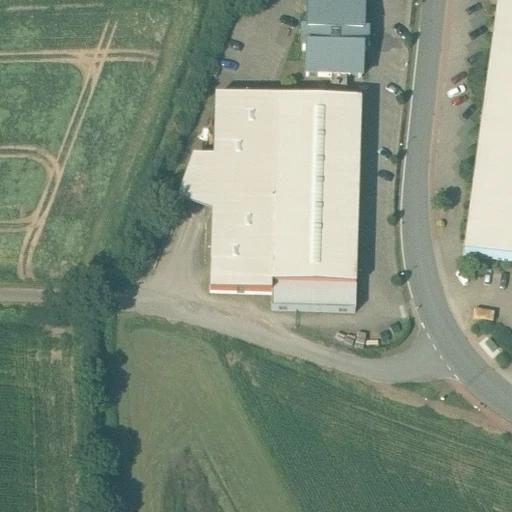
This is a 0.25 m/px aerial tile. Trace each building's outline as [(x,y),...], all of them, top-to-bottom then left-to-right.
[(511,0),(497,0),(497,3),(474,174),(463,257),(511,263),(511,0)] [(362,33),(363,6),(348,6),(349,2),(323,1),(323,5),(308,5),(307,31),(303,31),(302,50),(307,51),(306,77),(331,77),(346,78),(361,78),(362,52),(366,52),(366,33),(362,33)] [(346,78),(331,77),(330,101),(345,102),(346,78)] [(330,101),(276,100),(215,98),(213,160),(211,215),(209,294),(271,296),(271,288),(355,290),(360,102),(345,102),(330,101)] [(211,215),(213,160),(193,159),(178,202),(211,215)] [(355,290),(271,288),(271,296),(271,312),(296,312),(354,314),(355,290)]
